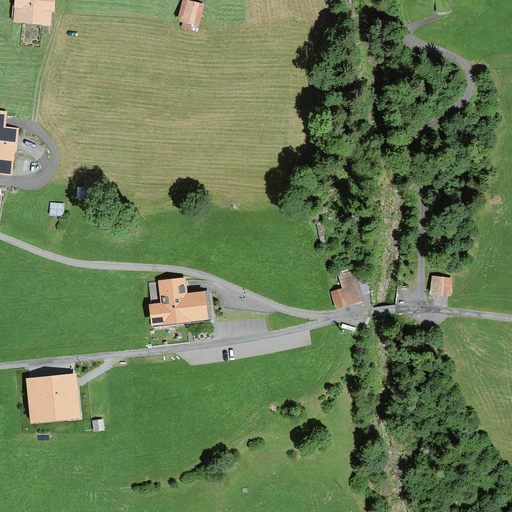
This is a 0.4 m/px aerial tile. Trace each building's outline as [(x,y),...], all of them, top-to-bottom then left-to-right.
[(54,0),(14,0),(14,7),(12,7),(11,19),(13,19),(13,25),(50,28),(51,13),(54,13),(54,0)] [(180,29),(197,34),(204,6),(182,0),(177,21),(179,21),(178,24),(181,25),(180,29)] [(450,1),(435,2),(435,13),(450,13),(450,1)] [(16,154),(18,129),(5,128),(7,112),(0,111),(0,177),(12,178),(13,154),(16,154)] [(64,205),(49,204),(48,217),(63,218),(64,205)] [(363,302),(362,296),(370,294),(363,270),(355,272),(353,267),(336,272),(341,289),(329,293),(334,311),(363,302)] [(452,279),(431,277),(429,297),(451,299),(452,279)] [(185,279),(148,284),(150,306),(148,306),(151,330),(211,323),(207,293),(187,295),(185,279)] [(81,415),(77,371),(26,376),(30,420),(81,415)] [(103,418),(92,420),(94,431),(104,430),(103,418)]
